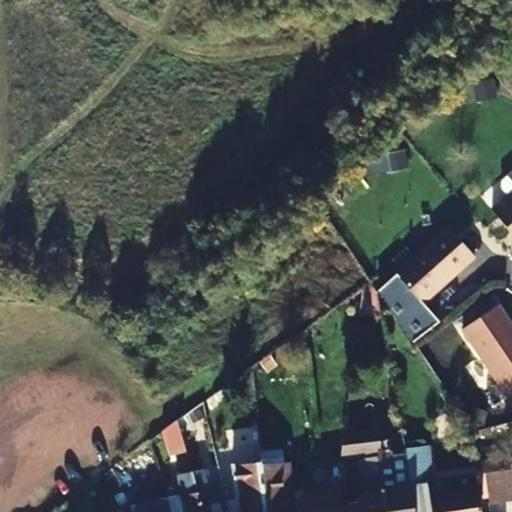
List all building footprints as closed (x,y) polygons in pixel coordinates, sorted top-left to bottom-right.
[(511,191),(491,209),(511,234),(511,191)] [(474,256),(447,226),(395,274),(421,303),(474,256)] [(511,329),(496,304),(459,330),(503,395),(511,389),(511,329)] [(175,423),(162,428),(170,454),(183,450),(175,423)] [(151,470),(168,464),(155,437),(141,448),(151,470)] [(400,447),(407,485),(427,481),(422,445),(400,447)] [(400,447),(390,448),(392,459),(396,459),(400,487),(392,488),(386,454),(373,456),(384,511),(412,511),(407,485),(400,447)] [(256,456),(261,511),(290,511),(285,476),(280,477),(276,453),(256,456)] [(238,511),(261,511),(256,456),(231,458),(238,511)] [(348,511),(384,511),(373,456),(356,458),(358,474),(349,479),(353,502),(346,503),(348,511)] [(511,472),(483,478),(490,503),(511,498),(511,472)] [(172,473),(161,478),(168,496),(174,511),(189,511),(177,485),(172,473)] [(478,511),(473,476),(427,483),(431,511),(478,511)] [(189,511),(227,511),(222,490),(208,495),(197,477),(177,485),(189,511)] [(427,481),(407,485),(412,511),(431,511),(427,483),(427,481)] [(348,511),(346,503),(340,505),(337,487),(303,494),(304,511),(302,511),(348,511)] [(174,511),(168,496),(153,503),(157,511),(174,511)] [(157,511),(153,503),(121,508),(122,511),(157,511)]
